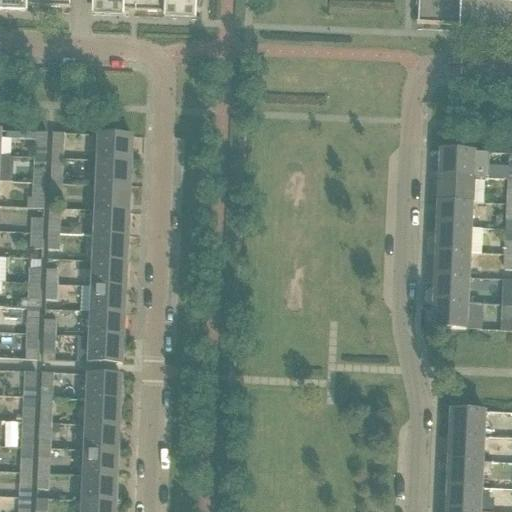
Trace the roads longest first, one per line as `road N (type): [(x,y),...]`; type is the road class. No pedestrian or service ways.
road 1 (residential): [(147,511),(164,109),(157,61)]
road 2 (residential): [(417,511),(421,412),(402,324),(411,82),(425,70)]
road 3 (residential): [(0,44),(145,52),(157,61)]
